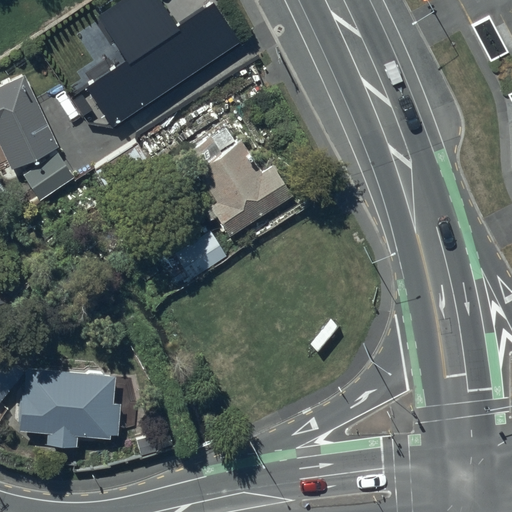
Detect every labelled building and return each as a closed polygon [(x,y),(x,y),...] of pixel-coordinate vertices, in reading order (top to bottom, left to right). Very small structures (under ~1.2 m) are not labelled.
[(46,0),(56,14),(76,0),(46,0)] [(87,89),(112,128),(241,42),(214,3),(177,28),(159,0),(124,0),(98,17),(127,63),(87,89)] [(60,148),(26,79),(0,91),(0,140),(14,169),(21,166),(43,199),(76,177),(57,150),(60,148)] [(135,137),(93,165),(113,194),(154,166),(135,137)] [(240,141),(180,178),(207,221),(215,216),(228,237),(293,197),(273,163),(259,172),(240,141)] [(173,251),(190,279),(226,256),(208,229),(173,251)] [(0,398),(22,371),(0,352),(0,398)] [(119,386),(29,378),(21,440),(51,443),(50,454),(78,456),(79,446),(121,450),(123,413),(117,413),(119,386)]
